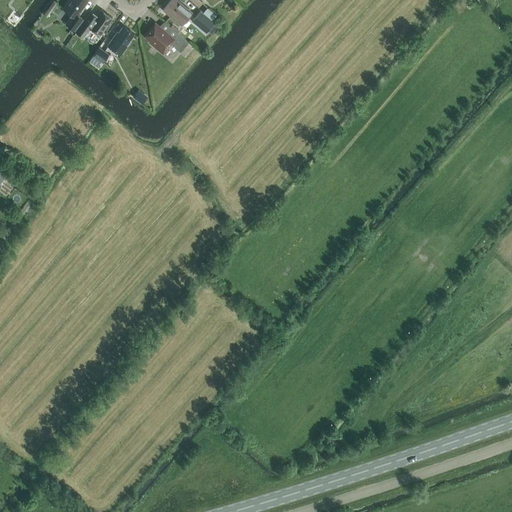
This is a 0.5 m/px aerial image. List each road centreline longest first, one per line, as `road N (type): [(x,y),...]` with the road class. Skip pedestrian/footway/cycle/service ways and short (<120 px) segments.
road 1 (primary): [(511,421),(229,511)]
road 2 (unclassified): [(310,511),(511,445)]
